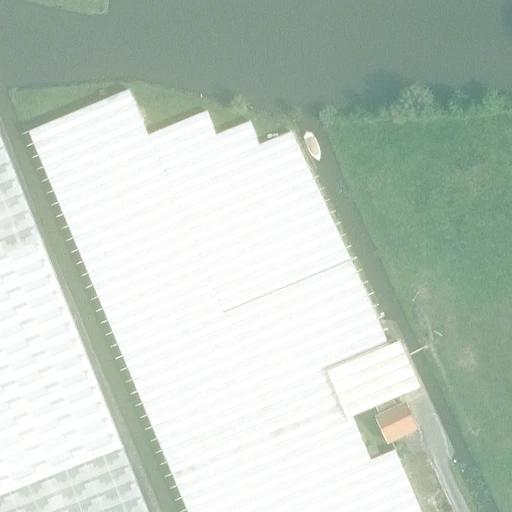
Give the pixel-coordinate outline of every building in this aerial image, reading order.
[(354,422),(353,419),(335,368),(387,348),(353,272),(289,134),(259,148),(248,123),(215,137),(205,113),(149,137),(129,91),(29,133),(176,486),(187,511),(421,511),(397,451),(380,458),(372,461),(366,448),(354,422)] [(148,511),(0,135),(0,511),(148,511)] [(369,412),(375,409),(392,401),(410,392),(419,389),(399,343),(387,348),(335,368),(353,419),(369,412)] [(375,409),(380,418),(397,410),(392,401),(375,409)] [(380,418),(376,420),(388,444),(416,430),(404,407),(397,410),(380,418)] [(374,444),(366,448),(372,461),(380,458),(374,444)]
